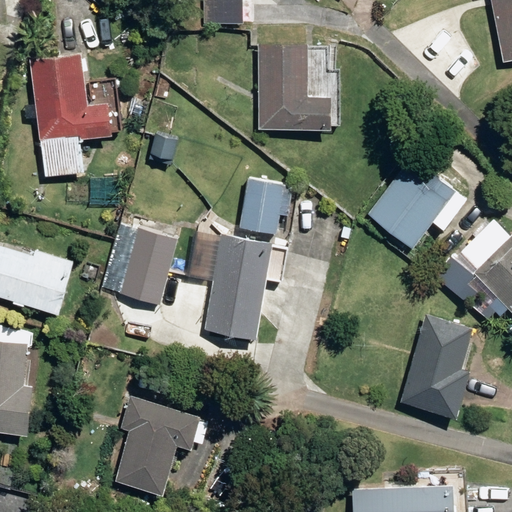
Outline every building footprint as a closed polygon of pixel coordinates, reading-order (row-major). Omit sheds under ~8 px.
[(203,0),(204,22),(253,20),(252,0),(203,0)] [(511,0),(490,0),(502,58),(511,55),(511,0)] [(258,37),(259,125),(331,124),(330,90),(307,91),(307,37),(258,37)] [(29,54),(45,172),(83,167),(79,134),(111,130),(107,97),(87,99),(80,48),(29,54)] [(185,133),(158,129),(155,151),(182,155),(185,133)] [(368,210),(412,243),(456,183),(428,164),(421,173),(404,161),(368,210)] [(240,223),(277,227),(279,209),(287,209),(290,179),(246,174),(240,223)] [(182,233),(120,217),(106,271),(130,278),(127,291),(164,301),(182,233)] [(508,303),(511,307),(511,230),(511,231),(497,217),(463,251),(477,265),(474,269),(496,291),(493,294),(506,306),(508,303)] [(205,325),(256,333),(271,239),(220,231),(205,325)] [(353,264),(370,270),(382,238),(365,231),(353,264)] [(201,245),(206,248),(212,247),(215,241),(213,236),(208,232),(202,235),(200,240),(201,245)] [(0,292),(58,308),(72,255),(34,244),(33,249),(0,240),(0,292)] [(82,274),(95,277),(99,263),(85,260),(82,274)] [(401,398),(457,413),(470,364),(461,362),(472,321),(425,309),(401,398)] [(0,428),(27,431),(33,380),(23,379),(27,340),(32,340),(34,327),(0,319),(0,428)] [(117,477),(162,490),(176,440),(190,443),(199,411),(129,392),(120,423),(131,426),(117,477)] [(352,484),(354,511),(468,511),(465,471),(434,474),(434,478),(352,484)]
